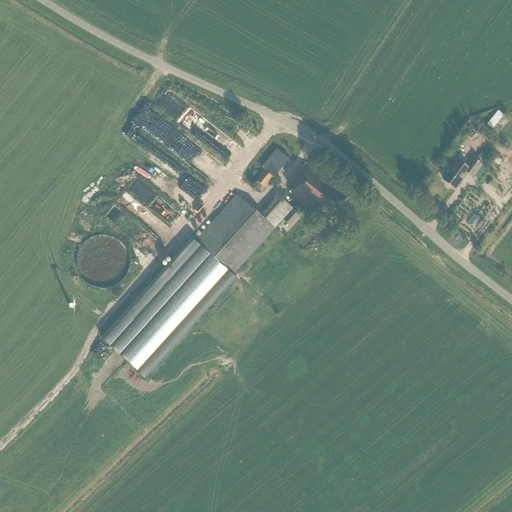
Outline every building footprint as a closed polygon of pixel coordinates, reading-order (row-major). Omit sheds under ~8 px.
[(162,107),(172,95),(164,88),(154,100),(162,107)] [(503,115),(498,111),(487,125),(492,129),(503,115)] [(484,162),(491,151),(485,146),(477,157),(484,162)] [(261,192),(289,159),(277,149),(261,168),(260,167),(248,181),(253,186),(261,192)] [(458,161),(443,181),(455,190),(468,173),(473,177),(473,176),(477,180),(485,169),(481,166),(482,165),(473,159),(462,152),(457,160),(458,161)] [(313,210),(320,215),(321,214),(331,221),(350,197),(305,163),(301,169),(304,171),(294,184),(295,185),(289,193),(313,211),(313,210)] [(130,189),(152,203),(157,196),(143,187),(145,184),(136,178),(130,189)] [(196,242),(193,239),(102,339),(146,379),(236,278),(233,275),(293,209),(279,196),(261,216),(238,195),(196,242)] [(168,221),(173,218),(171,215),(173,214),(168,206),(161,210),(168,221)] [(132,249),(111,235),(103,233),(99,238),(99,239),(100,239),(110,246),(109,250),(103,259),(105,259),(117,268),(116,275),(123,279),(127,273),(132,249)]
